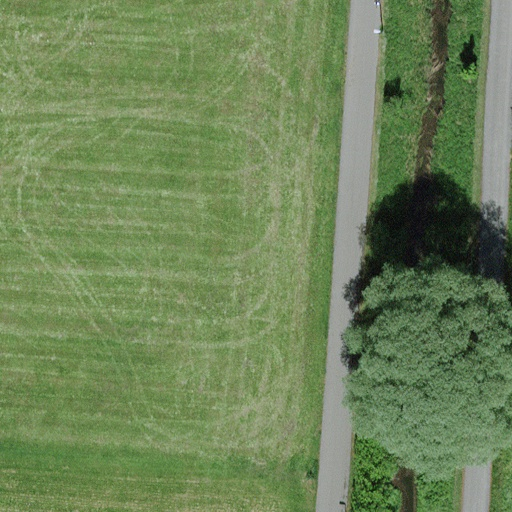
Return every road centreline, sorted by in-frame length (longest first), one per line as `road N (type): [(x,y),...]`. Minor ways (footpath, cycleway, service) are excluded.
road 1 (unclassified): [(332,511),(370,0)]
road 2 (unclassified): [(471,511),(509,0)]
